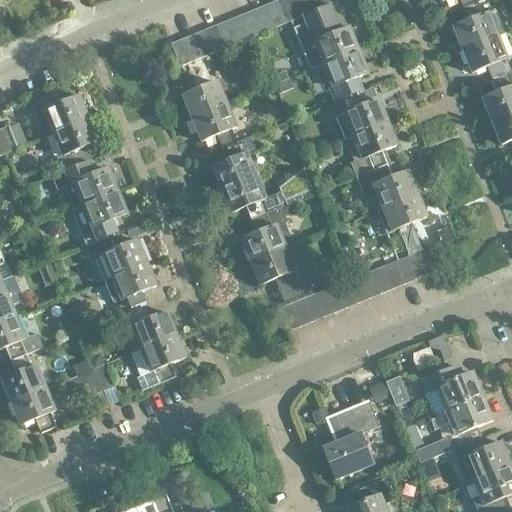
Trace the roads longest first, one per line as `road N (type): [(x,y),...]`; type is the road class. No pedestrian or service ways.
road 1 (residential): [(8,499),(490,297)]
road 2 (residential): [(0,70),(167,0)]
